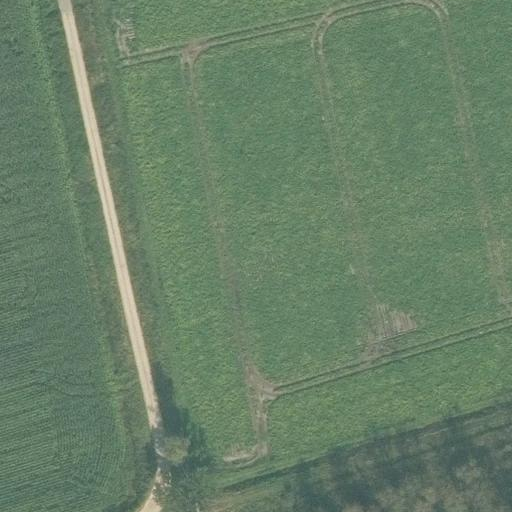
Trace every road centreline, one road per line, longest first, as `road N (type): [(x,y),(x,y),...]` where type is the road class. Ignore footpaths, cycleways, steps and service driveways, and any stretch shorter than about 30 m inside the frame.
road 1 (track): [(149,511),(160,469),(156,437),(67,12)]
road 2 (track): [(511,420),(213,507),(171,486),(160,469)]
